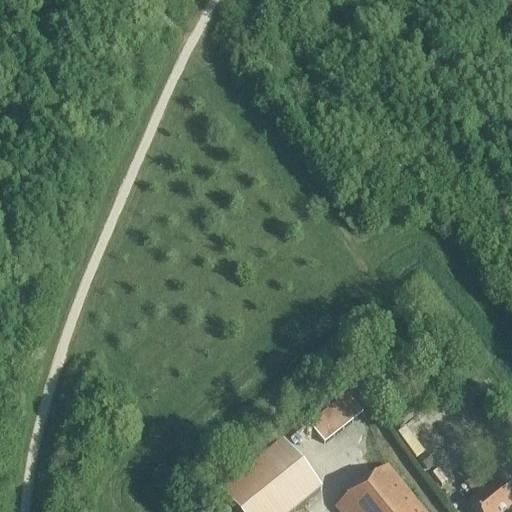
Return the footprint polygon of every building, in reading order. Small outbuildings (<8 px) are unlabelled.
[(310,426),(325,445),(361,417),(347,398),(310,426)] [(411,425),(402,430),(418,456),(427,450),(411,425)] [(219,495),(232,511),(293,511),(319,492),(280,444),(219,495)] [(335,509),(337,511),(421,511),(387,468),(335,509)] [(467,505),(472,511),(504,511),(511,506),(511,502),(495,481),(487,488),(477,475),(465,485),(475,498),(467,505)]
